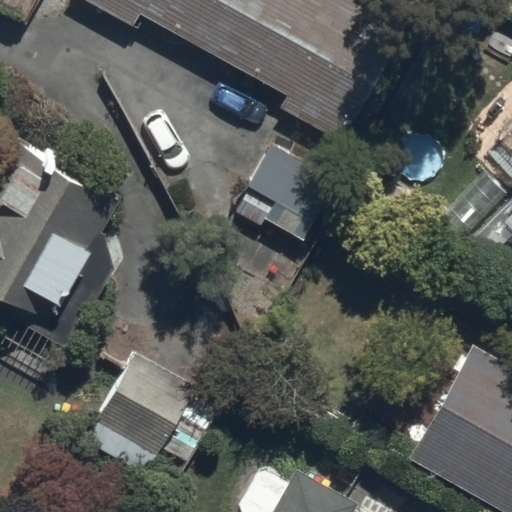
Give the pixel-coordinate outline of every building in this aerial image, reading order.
[(0,0),(0,7),(23,21),(34,0),(0,0)] [(404,23),(361,0),(85,0),(133,26),(139,16),(286,96),(281,106),(342,139),(404,23)] [(101,230),(119,196),(60,166),(65,156),(45,146),(42,152),(0,130),(0,299),(28,313),(22,325),(89,359),(120,298),(101,230)] [(334,178),(269,143),(231,215),(258,229),(264,218),(302,238),(334,178)] [(511,203),(499,217),(511,229),(511,203)] [(511,511),(511,368),(468,344),(406,456),(505,511),(511,511)] [(196,389),(135,355),(96,424),(156,458),(196,389)] [(351,511),(358,501),(299,467),(290,482),(259,464),(233,509),(238,511),(351,511)]
